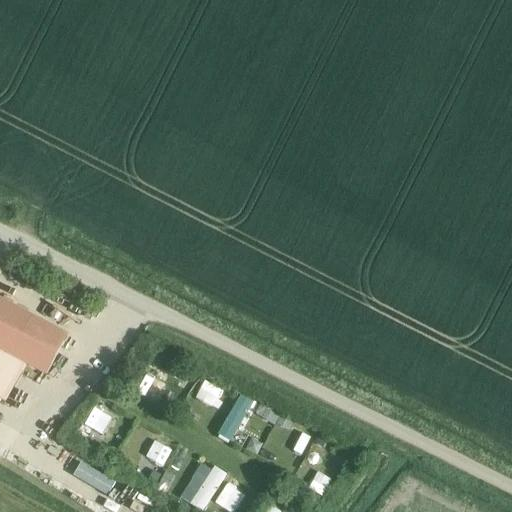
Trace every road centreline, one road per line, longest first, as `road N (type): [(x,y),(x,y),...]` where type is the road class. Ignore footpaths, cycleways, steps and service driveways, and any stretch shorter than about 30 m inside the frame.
road 1 (unclassified): [(511,492),(122,297)]
road 2 (residential): [(100,329),(26,447)]
road 3 (unclassified): [(122,297),(0,236)]
